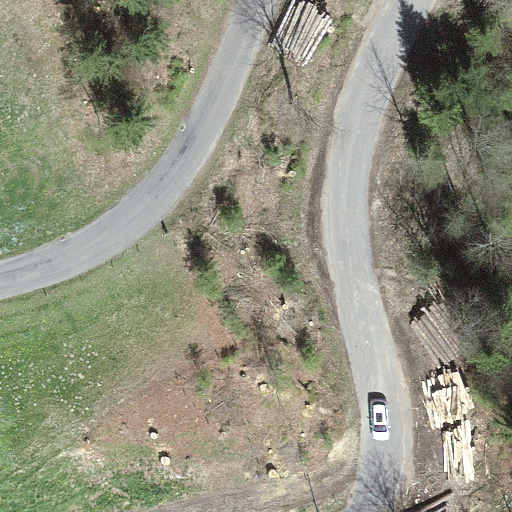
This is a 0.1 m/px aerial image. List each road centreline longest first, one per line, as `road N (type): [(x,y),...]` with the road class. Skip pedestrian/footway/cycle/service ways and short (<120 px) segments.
road 1 (unclassified): [(410,0),(350,165),(348,243),(392,427),(391,477),(370,511)]
road 2 (unclassified): [(0,279),(89,253),(162,189),(197,146),(258,0)]
